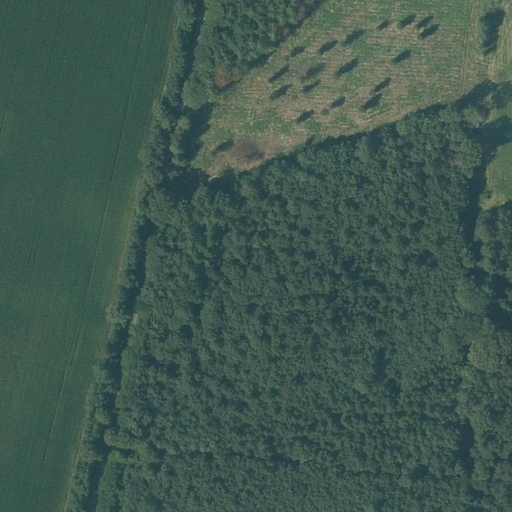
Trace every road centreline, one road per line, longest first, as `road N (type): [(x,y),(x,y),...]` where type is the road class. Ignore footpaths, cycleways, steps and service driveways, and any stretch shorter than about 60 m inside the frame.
road 1 (track): [(207,0),(91,511)]
road 2 (track): [(489,0),(471,511)]
